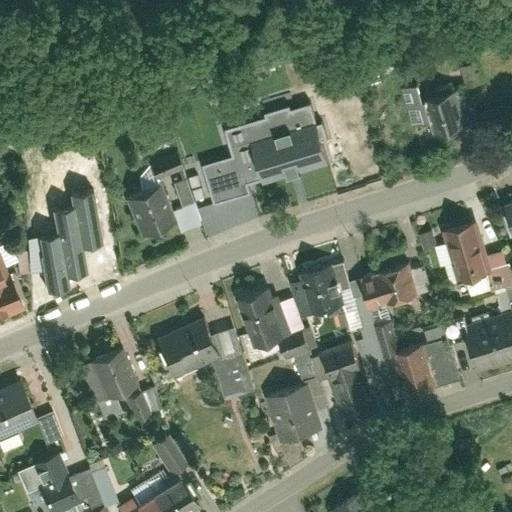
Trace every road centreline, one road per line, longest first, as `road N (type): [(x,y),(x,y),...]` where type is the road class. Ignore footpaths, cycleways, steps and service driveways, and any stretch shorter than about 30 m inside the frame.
road 1 (residential): [(0,351),(213,258),(511,160)]
road 2 (residential): [(511,381),(344,447),(245,511)]
